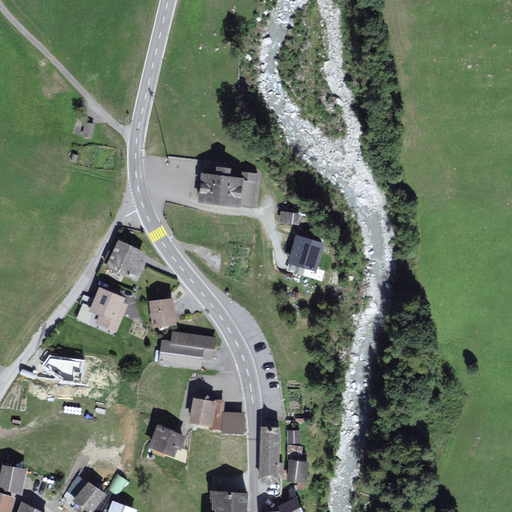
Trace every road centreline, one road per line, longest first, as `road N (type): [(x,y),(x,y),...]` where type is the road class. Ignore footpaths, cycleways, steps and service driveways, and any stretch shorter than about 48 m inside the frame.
road 1 (tertiary): [(143,207),(249,371),(258,411),(258,511)]
road 2 (residential): [(143,207),(116,225),(0,397)]
road 3 (tertiary): [(168,0),(136,142),(143,207)]
road 4 (track): [(136,142),(10,22),(0,0)]
